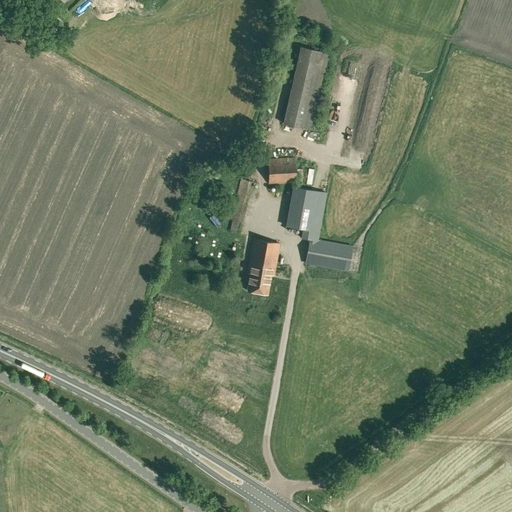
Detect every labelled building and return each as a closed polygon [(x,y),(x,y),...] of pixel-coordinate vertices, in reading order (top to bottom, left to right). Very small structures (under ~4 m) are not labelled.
[(300,46),(283,123),(313,130),(331,53),(300,46)] [(268,159),(268,172),(269,184),(295,183),(295,157),(268,159)] [(237,232),(240,222),(242,223),(247,205),(253,182),(241,178),(239,186),(234,185),(230,200),(234,202),(230,219),(232,220),(230,230),(237,232)] [(286,226),(298,228),(320,232),(327,192),(293,186),(286,226)] [(348,272),(350,258),(353,245),(309,237),(305,263),(348,272)] [(274,275),(279,243),(253,238),(247,273),(250,274),(247,290),(267,294),(271,275),(274,275)]
